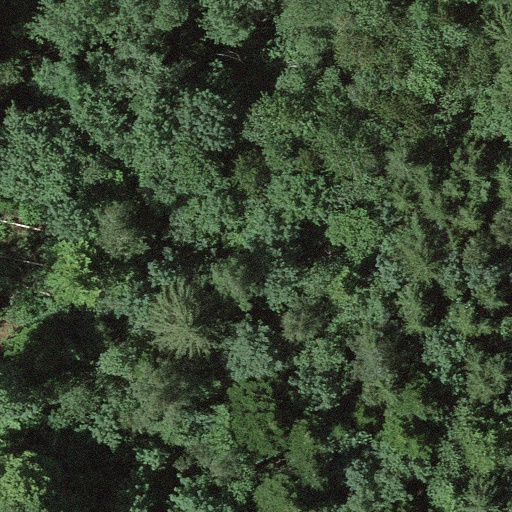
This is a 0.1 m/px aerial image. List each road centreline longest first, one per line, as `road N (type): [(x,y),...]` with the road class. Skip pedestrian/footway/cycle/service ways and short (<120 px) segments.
road 1 (track): [(371,0),(332,30),(133,242)]
road 2 (track): [(511,450),(443,471),(359,511)]
